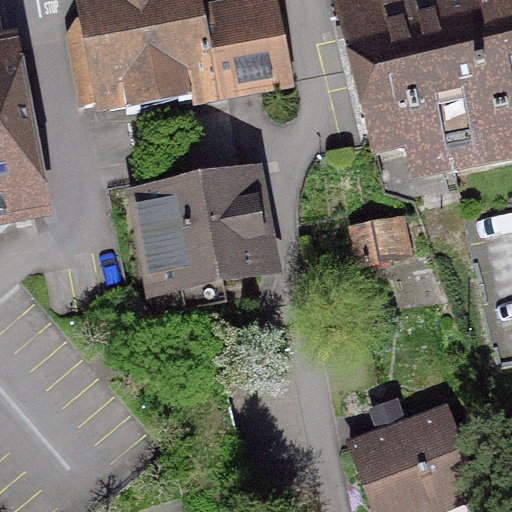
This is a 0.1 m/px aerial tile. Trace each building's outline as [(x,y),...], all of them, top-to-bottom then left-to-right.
[(203,101),(280,86),(265,7),(192,22),(187,0),(105,0),(80,5),(81,10),(55,15),(71,99),(76,98),(80,122),(154,108),(153,102),(201,92),(203,101)] [(408,179),(448,170),(511,155),(511,120),(509,109),(511,108),(511,0),(459,0),(374,22),(369,2),(332,11),(366,147),(398,140),(408,179)] [(0,222),(39,215),(8,52),(0,53),(0,222)] [(511,155),(448,170),(492,375),(511,370),(511,155)] [(145,297),(252,277),(235,182),(128,201),(145,297)] [(365,266),(404,258),(400,238),(384,241),(381,227),(358,232),(364,262),(360,263),(361,267),(365,266)] [(441,511),(472,500),(441,415),(346,450),(369,511),(441,511)]
